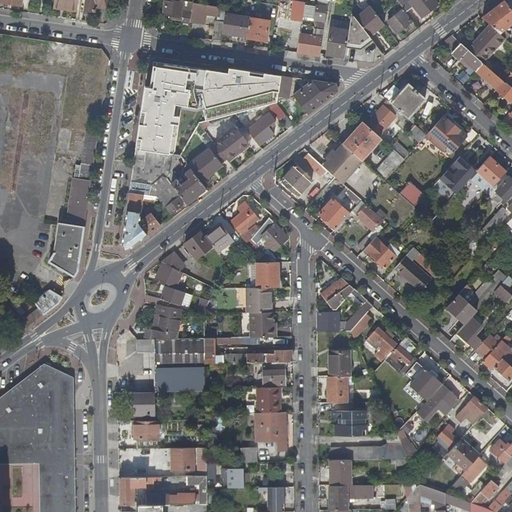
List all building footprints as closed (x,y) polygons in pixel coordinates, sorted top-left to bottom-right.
[(54,0),(53,6),(77,10),(78,0),(54,0)] [(84,0),(83,11),(95,13),(96,7),(106,9),(107,0),(84,0)] [(183,20),(191,21),(193,3),(183,1),(174,0),(166,0),(164,14),(173,16),(172,18),(178,19),(178,18),(183,19),(183,20)] [(411,0),(410,1),(409,0),(396,0),(406,12),(414,6),(422,17),(438,5),(434,0),(411,0)] [(511,9),(505,0),(482,17),(490,24),(499,33),(504,29),(511,23),(511,9)] [(216,20),(213,40),(221,41),(222,33),(225,14),(226,8),(193,3),(191,21),(205,23),(206,14),(218,16),(217,21),(216,20)] [(297,4),(294,20),(302,21),(305,6),(297,4)] [(370,37),(385,25),(370,6),(363,11),(359,5),(352,11),(352,13),(370,37)] [(301,33),(298,53),(320,56),(327,7),(317,6),(312,35),(301,33)] [(403,10),(388,21),(397,33),(412,22),(403,10)] [(360,45),(370,37),(352,13),(350,23),(349,31),(347,43),(360,45)] [(250,17),(225,14),(222,33),(247,37),(250,18),(250,17)] [(269,21),(250,18),(247,37),(266,40),(269,21)] [(484,34),(470,51),(483,63),(505,38),(499,33),(490,24),(482,32),(484,34)] [(326,55),(345,58),(347,43),(349,31),(331,28),(326,55)] [(504,29),(499,33),(505,38),(507,39),(511,36),(504,29)] [(452,35),(445,40),(455,49),(461,43),(452,35)] [(461,43),(455,49),(452,52),(460,60),(462,57),(476,70),(483,63),(470,51),(461,43)] [(60,62),(97,65),(99,48),(50,44),(49,55),(61,56),(60,62)] [(228,73),(155,62),(151,89),(146,88),(136,148),(175,154),(182,109),(196,111),(203,109),(206,121),(271,104),(277,103),(281,76),(228,68),(228,73)] [(478,72),(497,89),(504,81),(483,63),(476,70),(478,72)] [(458,77),(464,84),(471,77),(465,70),(458,77)] [(496,89),(510,102),(511,99),(511,88),(510,86),(511,84),(511,83),(511,72),(504,81),(497,89),(496,89)] [(294,96),(308,114),(338,91),(337,84),(313,81),(294,96)] [(397,92),(389,101),(399,110),(414,123),(417,120),(411,114),(425,99),(409,84),(399,94),(397,92)] [(388,100),(384,105),(395,114),(399,110),(389,101),(388,100)] [(372,118),(367,124),(378,135),(396,115),(395,114),(384,105),(379,111),(372,118)] [(376,109),(370,116),(372,118),(379,111),(376,109)] [(259,146),(269,138),(272,136),(274,134),(270,129),(273,126),(271,124),(275,120),(270,113),(247,130),(259,146)] [(286,128),(292,123),(285,114),(281,117),(280,119),(286,128)] [(448,146),(454,151),(467,136),(444,115),(426,134),(444,151),(448,146)] [(362,160),(382,138),(378,135),(367,124),(364,122),(344,144),(362,160)] [(408,132),(419,142),(426,134),(415,124),(408,132)] [(235,127),(215,143),(216,144),(226,157),(228,160),(248,144),(235,127)] [(76,165),(70,201),(87,203),(98,133),(86,131),(81,165),(76,165)] [(394,139),(389,145),(395,150),(405,159),(410,153),(394,139)] [(220,162),(226,157),(216,144),(188,165),(200,181),(222,164),(220,162)] [(321,154),(311,144),(305,148),(309,152),(316,159),(321,154)] [(362,160),(344,144),(336,152),(334,150),(321,164),(324,166),(343,183),(363,160),(362,160)] [(171,154),(142,150),(136,148),(129,192),(143,194),(156,196),(157,196),(159,191),(165,182),(167,178),(181,155),(171,154)] [(395,150),(376,172),(385,180),(405,159),(395,150)] [(319,172),(324,166),(321,164),(316,159),(309,152),(304,158),(319,172)] [(187,204),(206,189),(200,181),(188,165),(185,162),(182,168),(184,171),(186,169),(188,171),(185,173),(189,178),(181,185),(175,177),(184,160),(181,155),(167,178),(170,181),(173,186),(187,204)] [(472,180),(487,194),(505,173),(507,171),(490,156),(477,171),(479,172),(472,180)] [(296,165),(282,180),(292,189),(299,195),(312,180),(296,165)] [(498,192),(508,201),(511,195),(511,179),(505,173),(487,194),(492,198),(498,192)] [(290,191),(292,189),(282,180),(280,182),(290,191)] [(170,188),(173,186),(170,181),(167,184),(165,182),(159,191),(163,196),(166,193),(165,192),(170,188)] [(414,206),(425,194),(411,181),(400,194),(408,202),(414,206)] [(182,204),(170,188),(165,192),(166,193),(163,196),(159,191),(157,196),(158,197),(161,201),(170,213),(182,204)] [(156,206),(161,201),(158,197),(157,196),(156,196),(143,194),(129,192),(127,210),(122,245),(127,250),(147,234),(160,224),(150,212),(141,221),(139,220),(140,212),(142,200),(153,202),(156,206)] [(319,213),(327,220),(336,228),(350,213),(333,198),(319,213)] [(356,216),(367,204),(362,200),(351,211),(356,216)] [(48,261),(73,276),(77,270),(84,226),(87,203),(70,201),(66,223),(59,222),(54,251),(48,261)] [(243,210),(231,220),(241,232),(259,218),(247,203),(241,207),(243,210)] [(367,204),(356,216),(372,230),(358,246),(363,250),(376,236),(388,223),(376,213),(367,204)] [(380,208),(376,213),(388,223),(392,227),(394,224),(399,229),(405,222),(407,224),(417,213),(408,204),(396,217),(390,212),(388,215),(380,208)] [(505,216),(499,210),(484,227),(490,232),(505,216)] [(289,237),(269,217),(251,238),(259,249),(265,244),(273,252),(289,237)] [(324,222),(334,231),(336,228),(327,220),(324,222)] [(221,225),(206,237),(213,245),(218,252),(233,241),(221,225)] [(196,258),(213,245),(206,237),(202,230),(185,243),(196,258)] [(397,255),(376,236),(363,250),(384,270),(397,255)] [(438,279),(443,273),(414,246),(395,267),(421,290),(430,278),(411,262),(414,258),(438,279)] [(174,251),(161,261),(162,261),(164,262),(177,269),(184,264),(174,251)] [(278,287),(278,261),(269,262),(256,262),(257,287),(272,287),(278,287)] [(179,283),(184,272),(177,269),(164,262),(156,277),(161,280),(159,283),(162,284),(166,286),(164,293),(162,298),(146,294),(146,296),(145,300),(145,301),(158,304),(180,308),(182,305),(189,307),(193,295),(184,292),(186,286),(179,283)] [(499,269),(492,277),(500,284),(507,277),(499,269)] [(446,307),(465,324),(475,313),(495,291),(500,284),(492,277),(491,276),(467,304),(470,306),(466,311),(460,305),(464,301),(462,299),(468,292),(464,288),(446,307)] [(333,308),(336,308),(355,288),(342,277),(321,291),(333,308)] [(503,282),(509,289),(511,286),(511,280),(509,277),(503,282)] [(506,301),(511,294),(500,284),(495,291),(506,301)] [(272,312),(272,287),(257,287),(247,287),(247,312),(250,312),(272,312)] [(38,307),(30,313),(35,320),(43,313),(58,302),(61,297),(49,290),(34,301),(38,307)] [(202,300),(200,312),(204,313),(208,301),(202,300)] [(319,313),(319,331),(349,331),(351,329),(366,313),(373,305),(368,300),(349,323),(337,323),(337,312),(319,313)] [(470,306),(467,304),(464,301),(460,305),(466,311),(470,306)] [(175,339),(181,308),(180,308),(158,304),(156,312),(160,313),(157,329),(153,328),(153,329),(145,328),(143,339),(175,339)] [(250,312),(250,337),(277,337),(276,326),(273,326),(273,312),(272,312),(250,312)] [(15,325),(20,331),(35,320),(30,313),(15,325)] [(373,319),(366,313),(351,329),(355,339),(373,319)] [(457,332),(471,344),(476,349),(487,337),(479,330),(483,326),(477,320),(480,317),(475,313),(465,324),(457,332)] [(385,346),(390,351),(397,343),(391,338),(394,335),(387,330),(385,332),(378,326),(366,340),(374,348),(379,342),(385,346)] [(129,338),(133,334),(129,330),(127,331),(124,333),(129,338)] [(469,347),(471,344),(457,332),(455,335),(469,347)] [(476,349),(485,358),(499,342),(490,334),(487,337),(476,349)] [(403,348),(411,339),(407,335),(385,360),(402,376),(405,373),(417,360),(403,348)] [(510,339),(506,335),(499,342),(485,358),(483,361),(492,369),(495,366),(505,355),(509,350),(510,349),(506,345),(505,344),(510,339)] [(155,381),(155,391),(205,391),(205,388),(205,379),(204,363),(204,338),(175,339),(143,339),(137,339),(136,339),(136,352),(154,351),(155,381)] [(214,342),(214,338),(204,338),(204,363),(211,363),(210,356),(214,356),(214,342)] [(292,349),(274,349),(274,352),(268,353),(223,354),(223,362),(261,362),(284,361),(292,361),(292,349)] [(511,352),(509,350),(505,355),(495,366),(509,380),(511,376),(511,352)] [(349,371),(349,366),(349,351),(329,352),(329,376),(347,376),(349,376),(349,371)] [(422,395),(427,400),(442,384),(421,364),(417,360),(405,373),(413,380),(410,384),(422,395)] [(285,384),(284,361),(261,362),(261,364),(264,364),(264,384),(285,384)] [(67,450),(66,374),(44,363),(0,396),(0,456),(45,456),(48,456),(51,450),(67,450)] [(327,376),(328,403),(348,402),(347,376),(329,376),(327,376)] [(155,391),(155,381),(136,381),(136,385),(133,385),(133,392),(154,391),(155,391)] [(422,395),(410,384),(406,387),(418,399),(422,395)] [(459,399),(442,384),(427,400),(426,402),(417,411),(424,418),(436,405),(445,413),(452,407),(459,399)] [(279,412),(279,387),(257,387),(257,412),(279,412)] [(154,414),(154,391),(133,392),(134,415),(154,414)] [(466,417),(473,424),(487,407),(474,395),(456,416),(462,421),(466,417)] [(334,425),(334,436),(366,436),(366,424),(363,424),(363,419),(366,419),(366,411),(331,411),(331,419),(341,419),(341,425),(334,425)] [(286,450),(285,412),(279,412),(257,412),(256,412),(256,440),(277,440),(278,450),(286,450)] [(134,420),(134,438),(146,438),(146,441),(137,441),(137,448),(158,448),(158,420),(134,420)] [(439,435),(452,447),(460,438),(462,436),(451,425),(449,427),(447,425),(439,435)] [(414,434),(416,441),(426,437),(424,430),(414,434)] [(386,435),(388,444),(402,444),(400,440),(398,435),(386,435)] [(406,437),(400,440),(402,444),(408,458),(416,450),(406,437)] [(479,455),(460,438),(452,447),(447,453),(465,470),(478,455),(479,455)] [(490,449),(505,462),(511,455),(511,441),(508,446),(500,439),(490,449)] [(402,444),(388,444),(386,444),(381,446),(331,447),(332,460),(348,460),(408,458),(402,444)] [(243,447),(243,462),(257,462),(256,446),(243,447)] [(193,470),(193,447),(172,448),(172,470),(193,470)] [(68,468),(67,450),(51,450),(48,456),(45,456),(45,468),(68,468)] [(487,463),(478,455),(465,470),(462,473),(467,478),(472,473),(475,476),(487,463)] [(511,466),(511,455),(505,462),(496,472),(501,477),(510,467),(511,468),(511,466)] [(45,511),(45,468),(45,456),(0,456),(0,464),(38,463),(39,511),(45,511)] [(349,484),(348,460),(332,460),(330,460),(331,485),(349,484)] [(224,469),(224,487),(243,487),(243,481),(250,481),(250,474),(243,474),(243,467),(227,467),(227,469),(224,469)] [(68,511),(68,468),(45,468),(45,511),(68,511)] [(171,487),(171,475),(118,476),(119,504),(131,504),(131,496),(135,496),(135,485),(145,485),(145,487),(171,487)] [(199,493),(199,503),(206,503),(206,488),(206,475),(186,475),(186,484),(199,484),(199,493)] [(264,476),(264,487),(268,487),(277,487),(277,476),(264,476)] [(498,486),(490,479),(470,502),(478,505),(486,497),(487,498),(498,486)] [(511,479),(486,508),(495,511),(511,493),(511,492),(511,479)] [(420,483),(409,501),(420,501),(420,491),(420,483)] [(420,491),(445,499),(445,492),(420,483),(420,491)] [(373,497),(373,491),(373,486),(373,484),(349,484),(331,485),(330,485),(330,509),(332,509),(350,509),(350,498),(368,497),(373,497)] [(284,488),(284,487),(277,487),(268,487),(267,511),(273,511),(279,511),(285,511),(284,493),(284,488)] [(445,501),(470,510),(470,502),(445,492),(445,499),(445,501)] [(193,500),(193,493),(144,493),(144,504),(162,504),(192,504),(195,503),(195,500),(193,500)] [(511,494),(511,493),(495,511),(496,511),(504,511),(511,505),(511,506),(511,494)] [(368,497),(368,509),(385,509),(385,496),(373,497),(368,497)] [(395,509),(396,499),(386,499),(386,508),(395,509)] [(420,511),(420,501),(409,501),(408,511),(420,511)] [(494,511),(495,511),(486,508),(478,505),(470,502),(470,510),(470,511),(494,511)] [(191,511),(206,511),(206,503),(199,503),(195,503),(192,504),(191,511)]
